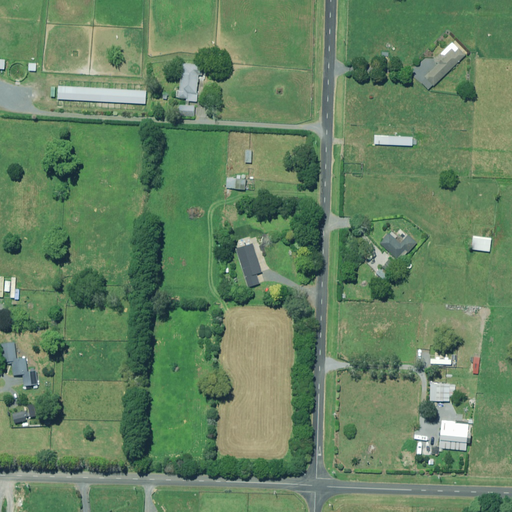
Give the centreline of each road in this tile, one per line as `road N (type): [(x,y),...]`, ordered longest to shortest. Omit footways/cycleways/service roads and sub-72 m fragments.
road 1 (residential): [(316,485),(331,0)]
road 2 (unclassified): [(316,485),(0,474)]
road 3 (unclassified): [(511,492),(316,485)]
